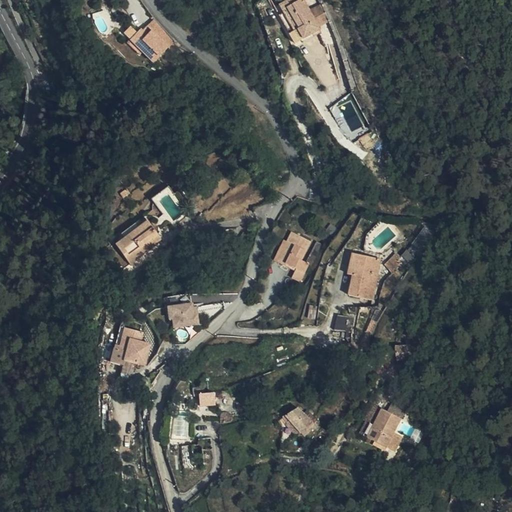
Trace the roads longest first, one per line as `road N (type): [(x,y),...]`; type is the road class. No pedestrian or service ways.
road 1 (residential): [(148,0),(282,127),(297,165),(244,292),(181,355),(159,390),(152,428),(175,511)]
road 2 (tertiary): [(0,13),(37,96),(31,139),(0,184)]
